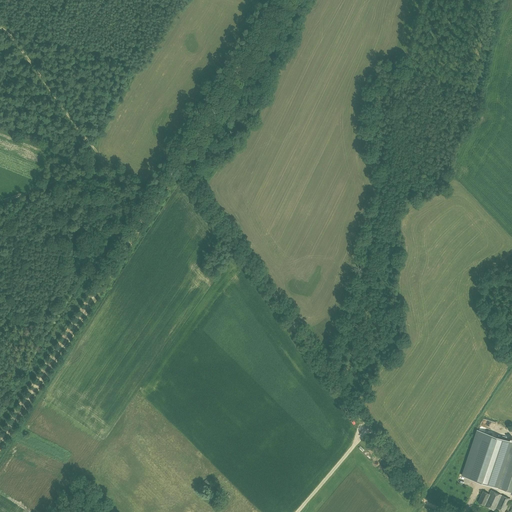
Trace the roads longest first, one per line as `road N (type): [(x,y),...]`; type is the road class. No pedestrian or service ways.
road 1 (track): [(181,166),(0,448)]
road 2 (track): [(181,166),(370,427)]
road 3 (track): [(285,0),(181,166)]
